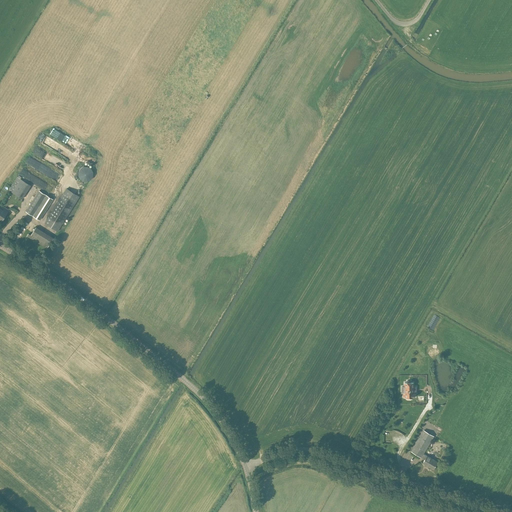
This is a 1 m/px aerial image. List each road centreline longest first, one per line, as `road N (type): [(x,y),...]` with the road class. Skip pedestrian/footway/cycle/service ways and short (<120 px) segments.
road 1 (tertiary): [(0,245),(194,388),(246,466)]
road 2 (unclassified): [(246,466),(317,450),(496,511)]
